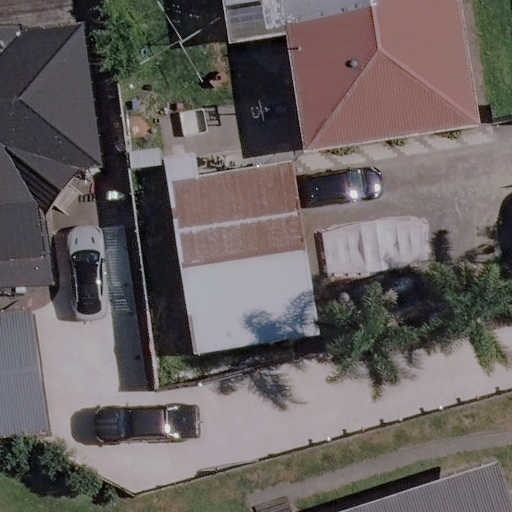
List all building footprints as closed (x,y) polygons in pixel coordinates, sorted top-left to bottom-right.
[(451,0),(273,0),(297,166),(472,141),(451,0)] [(14,41),(0,43),(0,303),(39,298),(30,235),(71,183),(94,180),(74,41),(15,50),(14,41)] [(286,177),(168,194),(192,363),(311,346),(286,177)] [(24,318),(0,321),(0,447),(41,441),(24,318)] [(499,511),(489,480),(391,511),(499,511)]
